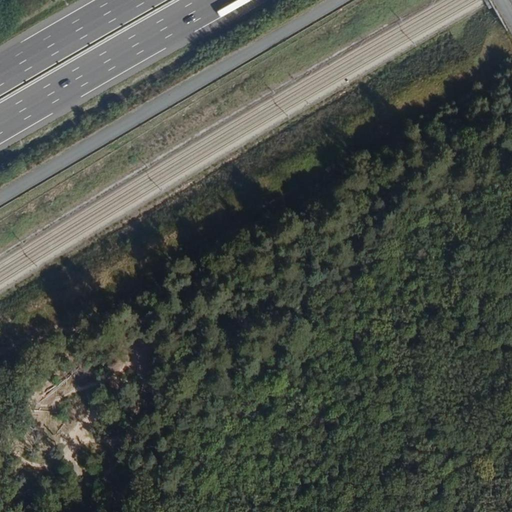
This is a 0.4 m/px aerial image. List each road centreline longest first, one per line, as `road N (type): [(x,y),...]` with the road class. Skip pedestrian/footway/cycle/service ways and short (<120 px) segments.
road 1 (track): [(0,390),(37,351),(102,334),(173,364),(318,374),(511,230)]
road 2 (motorway): [(0,124),(218,0)]
road 3 (motorway): [(129,0),(0,74)]
